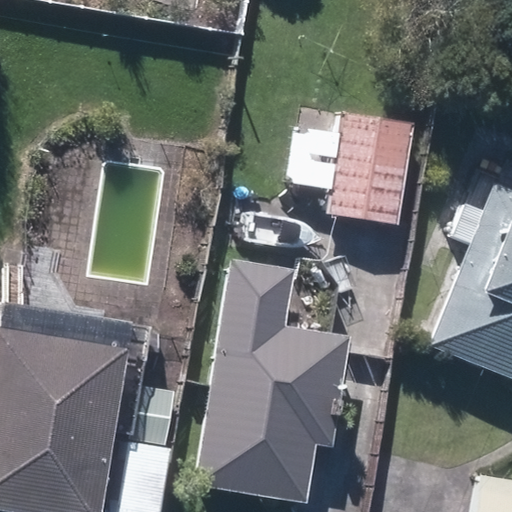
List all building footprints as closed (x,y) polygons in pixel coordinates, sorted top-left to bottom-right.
[(385,228),(399,128),(330,119),(316,218),(385,228)] [(511,388),(511,203),(482,191),(417,351),(511,388)] [(280,275),(218,265),(181,484),(287,501),(296,447),(316,451),(335,341),(270,330),(280,275)] [(0,511),(73,511),(100,355),(0,338),(0,511)] [(511,511),(511,488),(471,482),(466,511),(511,511)]
